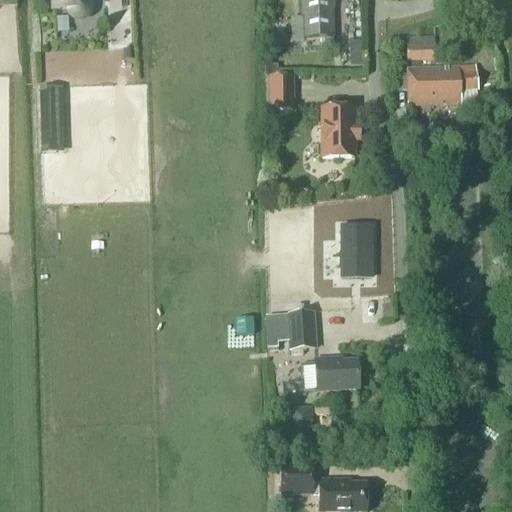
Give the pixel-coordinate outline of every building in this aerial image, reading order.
[(80,21),(81,21),(83,21),(85,20),(86,19),(87,18),(88,17),(89,15),(89,13),(90,12),(90,11),(89,0),(53,0),(54,13),(70,12),(70,13),(70,14),(71,16),(72,18),(73,19),(74,19),(75,20),(77,21),(78,21),(80,21)] [(335,40),(333,0),(302,0),(304,41),(335,40)] [(407,50),(407,67),(437,66),(436,49),(407,50)] [(478,104),(475,68),(407,71),(408,94),(410,94),(411,108),(462,107),(462,105),(478,104)] [(294,79),(269,79),(270,114),(295,113),(294,79)] [(39,89),(40,154),(56,154),(55,92),(55,89),(39,89)] [(321,160),(354,160),(354,111),(321,110),(321,160)] [(443,169),(442,183),(454,183),(454,169),(443,169)] [(375,279),(372,227),(342,228),(345,280),(375,279)] [(314,315),(264,319),(267,351),(277,350),(277,344),(288,344),(289,355),(318,352),(314,315)] [(315,367),(302,368),(303,396),(360,394),(358,362),(342,363),(315,364),(315,367)] [(313,452),(313,412),(288,412),(288,451),(313,452)] [(365,511),(365,487),(336,487),(336,484),(318,484),(318,487),(312,487),(312,468),(280,468),(280,497),(318,497),(318,511),(365,511)]
